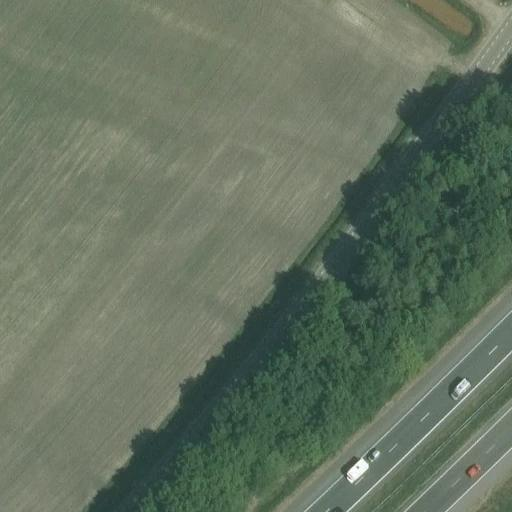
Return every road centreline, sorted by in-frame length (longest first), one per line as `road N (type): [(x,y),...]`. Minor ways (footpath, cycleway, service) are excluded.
road 1 (tertiary): [(127,511),(284,328),(511,26)]
road 2 (motorway): [(511,330),(325,511)]
road 3 (motorway): [(425,511),(511,427)]
